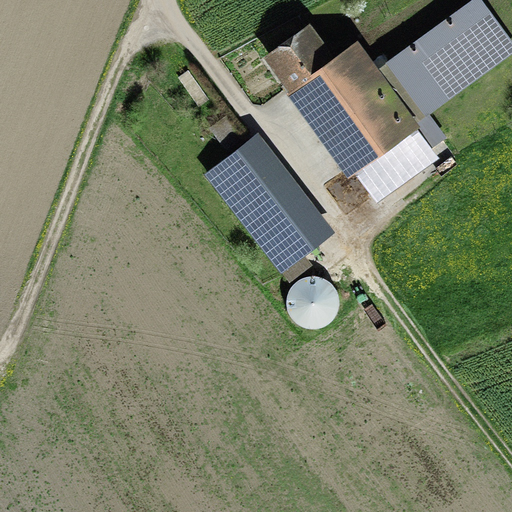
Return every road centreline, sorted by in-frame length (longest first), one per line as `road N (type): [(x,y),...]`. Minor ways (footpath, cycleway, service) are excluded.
road 1 (track): [(0,367),(141,0)]
road 2 (track): [(350,243),(511,468)]
